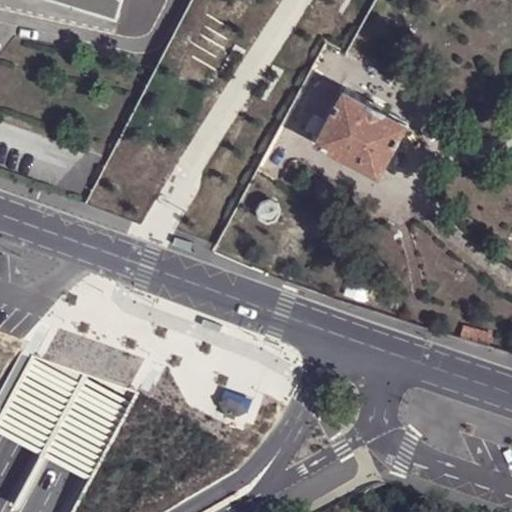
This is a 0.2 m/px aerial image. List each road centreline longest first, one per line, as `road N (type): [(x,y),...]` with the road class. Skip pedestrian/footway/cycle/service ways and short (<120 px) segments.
road 1 (trunk): [(37,511),(311,0)]
road 2 (trunk): [(257,0),(0,485)]
road 3 (tertiary): [(0,215),(326,330)]
road 4 (tertiary): [(186,511),(246,480),(280,448),(311,400),(326,330)]
road 5 (tertiary): [(326,330),(511,392)]
